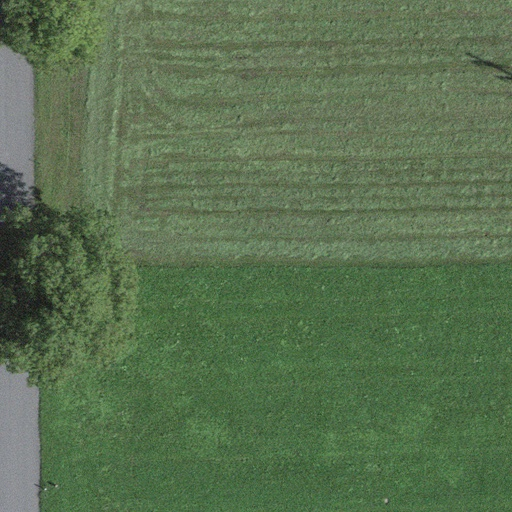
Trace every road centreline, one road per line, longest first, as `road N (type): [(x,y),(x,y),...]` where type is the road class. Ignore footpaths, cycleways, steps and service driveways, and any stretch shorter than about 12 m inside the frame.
road 1 (residential): [(5,0),(15,511)]
road 2 (track): [(14,447),(230,491),(511,503)]
